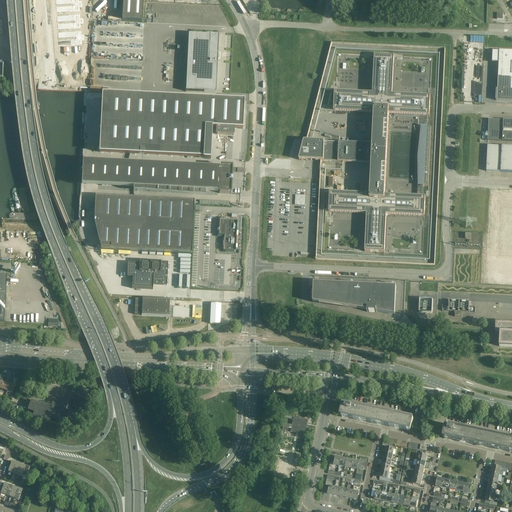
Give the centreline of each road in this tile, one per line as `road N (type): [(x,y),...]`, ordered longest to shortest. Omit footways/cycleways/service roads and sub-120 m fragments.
road 1 (primary): [(130,425),(45,196),(21,0)]
road 2 (primary): [(13,0),(37,196),(107,374)]
road 3 (unclassified): [(251,264),(444,274),(448,180)]
road 4 (unclassified): [(251,264),(259,94),(246,30)]
road 5 (secondary): [(229,350),(120,356),(0,346)]
road 6 (primary): [(240,387),(237,443),(203,474),(160,468),(130,425)]
road 7 (unclassified): [(323,27),(511,34)]
road 8 (secondary): [(32,359),(219,370)]
road 9 (primary): [(107,374),(108,427),(86,447),(54,445),(0,418)]
road 10 (primary): [(161,511),(239,460),(251,387)]
road 11 (primary): [(0,428),(98,467),(113,482),(121,511)]
road 12 (tertiary): [(478,399),(425,377),(330,358)]
road 13 (primary): [(107,374),(124,443),(128,511)]
road 14 (unclassified): [(448,180),(453,109),(511,111)]
road 15 (tertiary): [(353,378),(478,399)]
